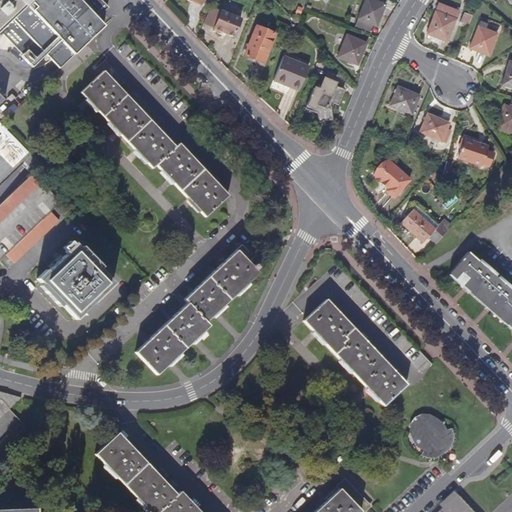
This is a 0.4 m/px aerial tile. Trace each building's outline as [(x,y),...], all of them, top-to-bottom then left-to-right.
[(0,36),(3,33),(23,54),(28,49),(39,61),(46,54),(60,69),(103,27),(96,19),(108,7),(101,0),(0,0),(0,106),(5,102),(0,97),(0,36)] [(372,25),(377,26),(385,5),(372,0),(365,0),(358,19),(372,25)] [(438,4),(435,12),(455,20),(458,12),(438,4)] [(214,28),(234,36),(241,19),(221,11),(214,28)] [(455,20),(435,12),(427,34),(446,42),(455,20)] [(469,26),(473,16),(466,14),(462,24),(469,26)] [(291,20),(297,27),(301,18),(299,15),(292,17),(291,20)] [(372,25),(358,19),(355,27),(369,33),(372,25)] [(469,48),(488,56),(496,34),(493,33),(495,30),(486,26),(487,24),(480,21),(478,27),(469,48)] [(245,55),(264,63),(275,34),(257,27),(245,55)] [(337,57),(358,65),(367,44),(347,35),(337,57)] [(291,88),(299,91),(309,67),(283,57),(274,81),(291,88)] [(503,84),(511,86),(511,63),(509,62),(503,84)] [(176,147),(104,72),(81,93),(155,172),(158,169),(208,222),(231,200),(179,144),(176,147)] [(318,111),(318,123),(322,123),(322,121),(332,121),(331,107),(333,103),(337,105),(344,89),(326,82),(323,89),(315,86),(306,108),(314,112),(315,110),(318,111)] [(390,105),(411,115),(419,95),(397,87),(390,105)] [(17,109),(23,104),(18,98),(16,99),(12,95),(8,99),(17,109)] [(496,128),(511,133),(511,107),(504,105),(496,128)] [(441,142),(446,129),(449,123),(427,114),(419,133),(441,142)] [(451,131),(446,129),(441,142),(446,144),(451,131)] [(481,164),(488,166),(492,155),(484,152),(486,147),(465,139),(458,158),(480,166),(481,164)] [(394,198),(409,180),(387,160),(374,175),(387,187),(385,190),(394,198)] [(6,200),(0,205),(0,223),(42,183),(33,174),(6,200)] [(409,208),(412,210),(434,230),(437,226),(413,204),(409,208)] [(428,237),(435,243),(451,226),(443,219),(437,226),(434,230),(412,210),(401,223),(423,242),(428,237)] [(6,255),(15,264),(60,222),(51,213),(6,255)] [(157,375),(173,361),(192,343),(209,326),(206,323),(263,269),(252,259),(254,257),(242,245),(184,300),(187,304),(135,353),(157,375)] [(76,320),(113,284),(76,246),(39,281),(76,320)] [(468,253),(450,273),(511,327),(511,292),(508,288),(510,286),(505,282),(503,284),(489,272),(490,270),(486,265),(484,268),(468,253)] [(511,330),(511,327),(450,273),(449,275),(511,330)] [(406,385),(326,300),(303,321),(384,406),(406,385)] [(0,419),(10,410),(1,400),(0,400),(0,419)] [(432,450),(436,458),(442,455),(447,450),(452,444),(454,436),(451,429),(446,430),(442,425),(443,424),(436,421),(436,419),(430,416),(429,415),(422,416),(422,415),(414,418),(411,424),(412,425),(411,432),(412,432),(413,439),(415,439),(417,446),(419,446),(424,451),(432,450)] [(0,461),(31,432),(21,422),(0,442),(0,461)] [(345,483),(324,502),(314,511),(198,511),(180,492),(176,495),(117,433),(94,454),(148,511),(359,511),(367,505),(345,483)] [(321,499),(324,502),(345,483),(367,505),(359,511),(367,511),(375,506),(346,475),(321,499)] [(439,505),(442,508),(453,498),(466,511),(473,511),(453,491),(439,505)] [(466,511),(453,498),(442,508),(437,511),(466,511)]
